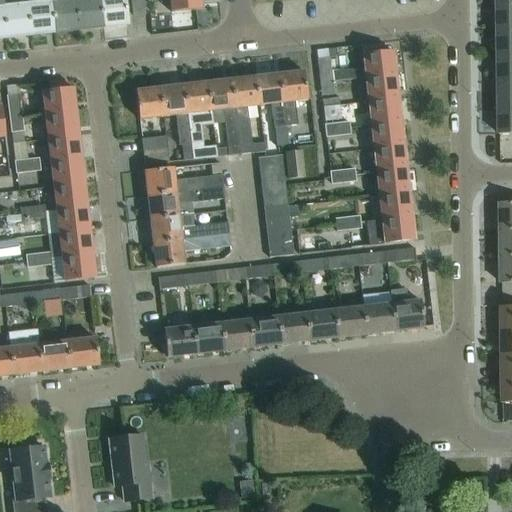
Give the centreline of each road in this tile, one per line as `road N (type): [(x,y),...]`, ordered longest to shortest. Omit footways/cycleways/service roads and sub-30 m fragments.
road 1 (residential): [(130,387),(96,60)]
road 2 (residential): [(130,387),(373,361)]
road 3 (residential): [(241,40),(461,16)]
road 4 (residential): [(463,351),(462,176)]
road 5 (residential): [(462,176),(461,16)]
road 6 (residential): [(96,60),(241,40)]
